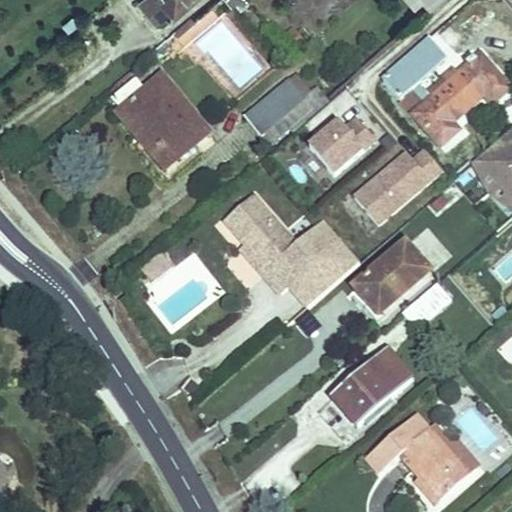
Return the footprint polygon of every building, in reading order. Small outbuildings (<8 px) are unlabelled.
[(139,0),(161,25),(173,14),(174,15),(191,0),(139,0)] [(226,0),(232,6),(235,3),(241,9),(249,2),(247,0),(226,0)] [(430,10),(441,0),(407,0),(415,8),(422,2),(430,10)] [(173,37),(179,44),(214,14),(208,7),(173,37)] [(382,82),(401,103),(420,87),(449,62),(430,40),(382,82)] [(401,103),(442,149),(459,134),(452,126),(485,98),(493,107),(510,91),(481,59),(477,63),(474,60),(466,67),(469,70),(460,77),(456,72),(446,81),(451,86),(433,102),(428,96),(420,87),(401,103)] [(291,131),(294,134),(330,103),(317,88),(311,94),(296,76),(245,118),(270,148),(291,131)] [(145,135),(171,167),(210,135),(164,81),(160,84),(157,80),(143,91),(137,85),(115,103),(124,114),(120,118),(138,140),(145,135)] [(428,96),(433,102),(451,86),(446,81),(428,96)] [(310,151),(335,179),(376,143),(358,122),(346,132),(340,125),(329,135),(310,151)] [(325,131),(329,135),(340,125),(336,122),(325,131)] [(511,131),(479,161),(511,198),(511,131)] [(138,140),(165,172),(171,167),(145,135),(138,140)] [(381,144),(388,153),(397,145),(390,136),(381,144)] [(355,201),(379,228),(443,174),(425,154),(414,164),(407,156),(355,201)] [(511,212),(511,198),(479,161),(473,166),(489,196),(511,212)] [(432,206),(438,213),(449,203),(443,196),(432,206)] [(247,248),(268,273),(264,277),(281,297),(290,289),(315,267),(334,288),(360,265),(325,226),(299,249),(255,198),(226,224),(247,248)] [(426,226),(410,240),(436,268),(452,254),(426,226)] [(406,246),(354,291),(369,308),(374,303),(385,315),(431,274),(406,246)] [(242,252),(264,277),(268,273),(247,248),(242,252)] [(147,266),(158,281),(173,270),(162,255),(147,266)] [(141,271),(152,286),(158,281),(147,266),(141,271)] [(290,289),(308,310),(334,288),(315,267),(290,289)] [(438,287),(450,301),(455,296),(443,283),(438,287)] [(404,317),(417,332),(451,302),(438,287),(404,317)] [(374,303),(369,308),(379,320),(385,315),(374,303)] [(332,399),(359,429),(413,381),(386,351),(332,399)] [(187,388),(195,398),(204,390),(195,381),(187,388)] [(409,425),(422,439),(430,431),(418,417),(409,425)] [(420,481),(440,504),(471,477),(430,431),(422,439),(409,425),(372,458),(385,473),(400,459),(420,481)] [(430,431),(471,477),(479,469),(458,445),(454,448),(435,427),(430,431)] [(379,478),(385,473),(372,458),(366,463),(379,478)] [(416,485),(436,508),(440,504),(420,481),(416,485)]
